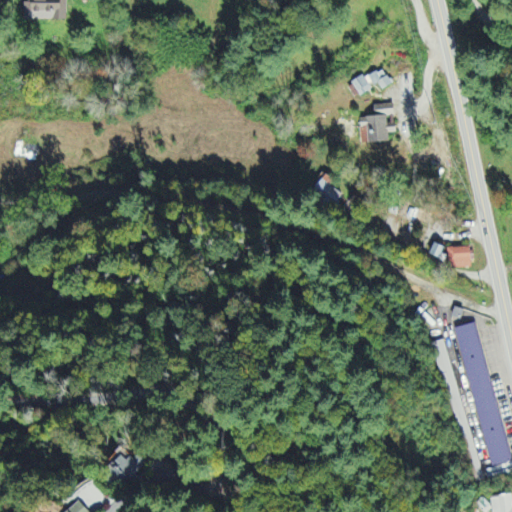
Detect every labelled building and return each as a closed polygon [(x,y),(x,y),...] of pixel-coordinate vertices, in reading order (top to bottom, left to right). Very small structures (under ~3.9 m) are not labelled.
[(67,0),(33,0),(33,5),(25,5),(25,22),(67,23),(67,0)] [(373,89),(380,85),(383,92),(394,87),(390,78),(382,81),(378,73),(353,84),(360,98),(374,92),(373,89)] [(376,107),(376,119),(362,120),(362,131),(369,131),(370,146),(390,144),(390,136),(397,135),(397,125),(389,126),(388,117),(395,117),(395,106),(376,107)] [(343,196),(331,189),(334,182),(324,177),(314,197),(336,209),(343,196)] [(431,257),(442,261),(447,250),(436,245),(431,257)] [(472,270),(472,249),(450,250),(451,271),(472,270)] [(458,330),(491,470),(511,465),(479,326),(458,330)] [(447,342),(434,345),(454,432),(467,429),(447,342)] [(123,458),(110,469),(125,486),(147,466),(138,456),(129,464),(123,458)] [(482,470),(471,469),(470,477),(481,479),(482,470)] [(511,511),(511,497),(492,499),(492,511),(511,511)] [(87,511),(78,503),(70,511),(87,511)]
